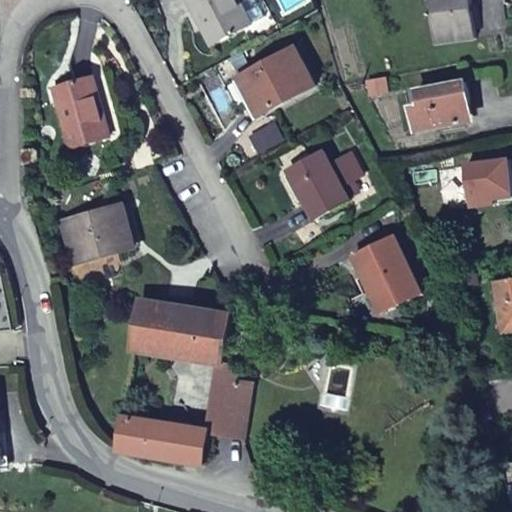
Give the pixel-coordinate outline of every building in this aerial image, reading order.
[(185,0),(210,46),(251,24),(237,0),(185,0)] [(470,0),(430,0),(436,43),(475,39),(470,0)] [(296,49),(244,76),(253,94),(248,96),(259,117),(316,87),(296,49)] [(253,94),(244,76),(239,79),(248,96),(253,94)] [(95,78),(54,89),(70,149),(111,138),(95,78)] [(384,78),(370,80),(373,96),(386,93),(384,78)] [(465,83),(417,92),(419,106),(411,108),(415,131),(467,122),(465,104),(470,104),(465,83)] [(323,152),(287,172),(315,220),(351,201),(359,193),(354,182),(363,177),(350,155),(331,165),(323,152)] [(511,191),(508,160),(467,165),(472,207),(494,204),(494,199),(511,196),(511,191)] [(123,206),(61,222),(74,265),(135,248),(123,206)] [(394,238),(353,257),(381,314),(421,295),(394,238)] [(488,268),(464,272),(466,286),(490,282),(488,268)] [(0,331),(15,330),(4,274),(0,274),(0,331)] [(511,281),(494,284),(501,326),(511,325),(511,281)] [(143,301),(134,350),(219,365),(223,365),(232,315),(143,301)] [(219,365),(209,431),(209,434),(243,440),(251,385),(232,382),(235,367),(223,365),(219,365)] [(125,405),(119,447),(118,452),(204,466),(209,434),(209,431),(140,420),(137,407),(125,405)] [(511,462),(501,464),(507,486),(511,485),(511,462)]
